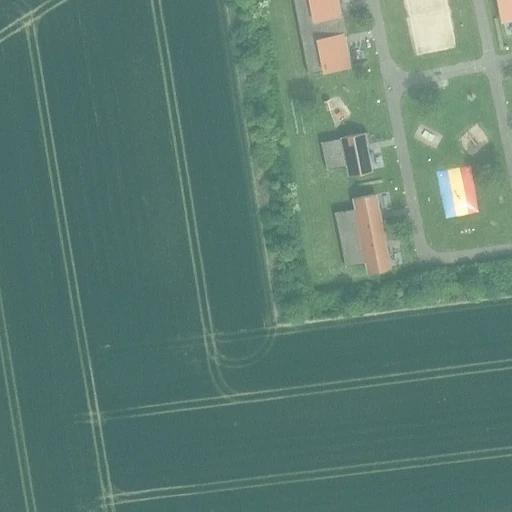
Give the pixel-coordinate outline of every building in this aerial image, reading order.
[(292,0),(299,32),(345,23),(343,11),(339,11),(336,0),(292,0)] [(511,0),(498,0),(502,20),(511,18),(511,0)] [(345,23),(299,32),(307,73),(349,65),(344,36),(347,35),(345,23)] [(320,141),(326,169),(347,165),(349,174),(370,170),(365,144),(369,144),(367,132),(320,141)] [(334,211),(339,239),(386,230),(383,218),(379,219),(374,194),(353,198),(355,207),(334,211)] [(386,230),(339,239),(345,266),(366,262),(368,271),(389,267),(384,242),(388,241),(386,230)]
